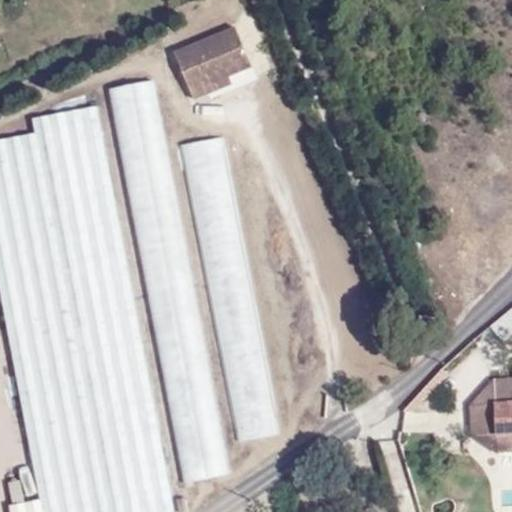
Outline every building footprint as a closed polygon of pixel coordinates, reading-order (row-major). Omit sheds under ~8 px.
[(249,71),(233,33),(177,57),(193,95),(249,71)] [(229,475),(154,84),(112,92),(187,483),(229,475)] [(37,139),(0,146),(0,264),(46,501),(16,503),(17,511),(175,511),(97,110),(33,122),(37,139)] [(244,439),(279,433),(223,138),(188,144),(244,439)] [(511,376),(494,377),(495,401),(511,400),(511,376)] [(511,433),(511,400),(495,401),(496,405),(497,434),(511,433)] [(470,406),(471,435),(497,434),(496,405),(470,406)] [(497,446),(511,445),(511,433),(497,434),(497,446)]
